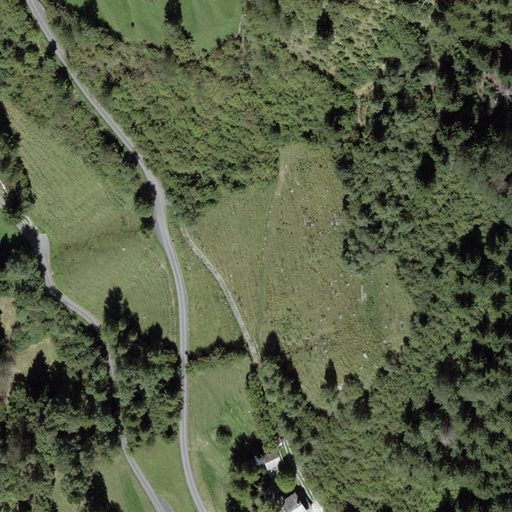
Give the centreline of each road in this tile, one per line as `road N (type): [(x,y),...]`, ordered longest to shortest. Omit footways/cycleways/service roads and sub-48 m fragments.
road 1 (unclassified): [(203,511),(183,442),(181,296),(154,184),(30,0)]
road 2 (track): [(154,184),(223,278),(264,405),(316,510)]
road 3 (unclassified): [(0,200),(30,237),(54,291),(104,335),(124,444),(162,511)]
